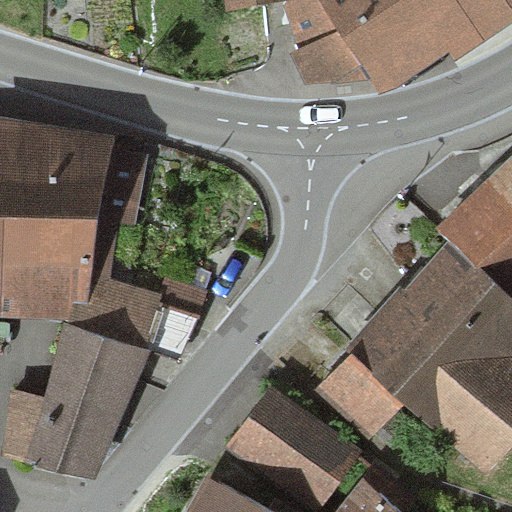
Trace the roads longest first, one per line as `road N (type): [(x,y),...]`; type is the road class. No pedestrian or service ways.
road 1 (residential): [(315,129),(302,243),(97,511)]
road 2 (tertiary): [(0,55),(212,118),(315,129)]
road 3 (tertiary): [(315,129),(434,110),(511,73)]
